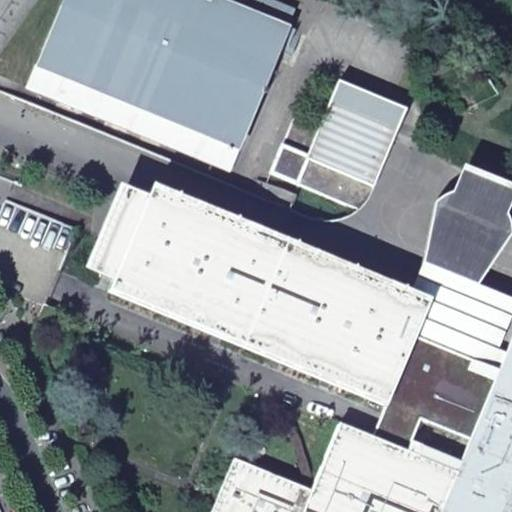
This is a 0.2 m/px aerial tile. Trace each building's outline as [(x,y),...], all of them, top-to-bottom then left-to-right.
[(66,0),(30,87),(228,169),(296,11),(270,0),(66,0)] [(295,125),(272,178),(358,215),(361,213),(368,205),(407,117),(339,89),(319,135),(295,125)] [(511,511),(511,307),(471,291),(439,277),(425,311),(406,303),(150,194),(147,201),(137,197),(124,207),(111,222),(102,244),(99,261),(100,279),(112,285),(108,295),(384,410),(370,442),(336,427),(308,494),(233,463),(211,511),(511,511)] [(439,277),(471,291),(489,264),(506,239),(504,227),(501,219),(493,209),(483,202),(474,199),(459,198),(445,199),(432,207),(426,238),(419,269),(439,277)] [(439,277),(419,269),(406,303),(425,311),(439,277)] [(44,305),(29,341),(30,343),(47,350),(63,313),(44,305)]
